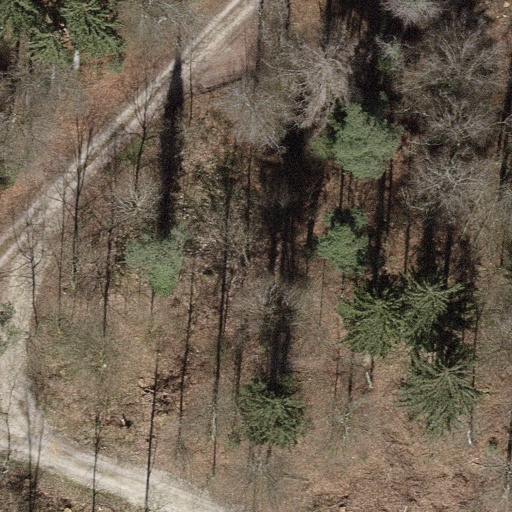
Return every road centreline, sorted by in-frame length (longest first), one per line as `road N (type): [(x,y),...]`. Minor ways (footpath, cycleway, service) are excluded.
road 1 (track): [(248,0),(38,200),(0,247)]
road 2 (track): [(511,17),(197,51)]
road 3 (track): [(38,200),(22,291),(23,371),(64,455)]
road 4 (track): [(195,511),(0,427)]
